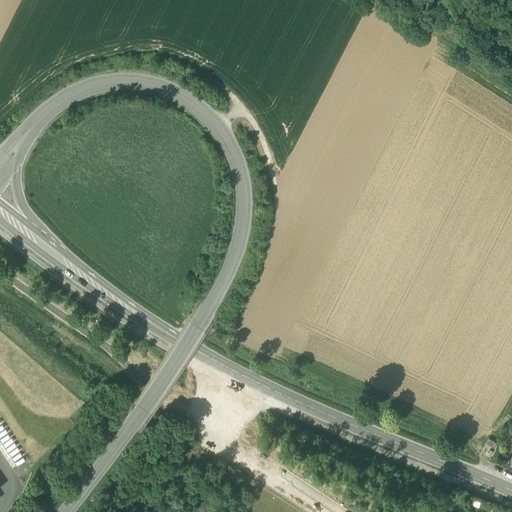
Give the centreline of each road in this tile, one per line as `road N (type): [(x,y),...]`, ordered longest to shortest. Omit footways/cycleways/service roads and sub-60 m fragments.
road 1 (unclassified): [(0,169),(39,119),(71,96),(95,86),(145,84),(211,118),(242,182),(243,217),(230,264),(59,511)]
road 2 (secondary): [(511,489),(284,395),(206,354),(0,209)]
road 3 (track): [(511,92),(369,0)]
